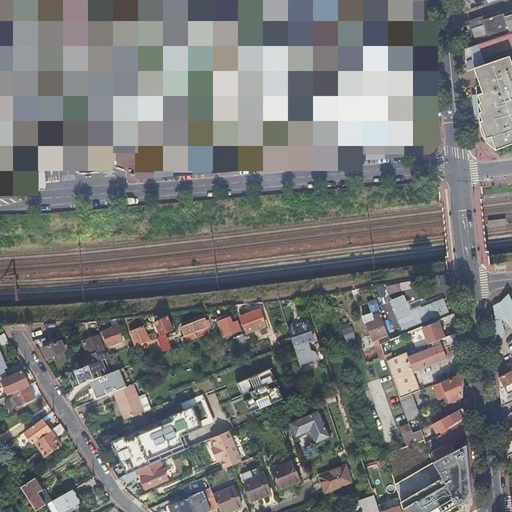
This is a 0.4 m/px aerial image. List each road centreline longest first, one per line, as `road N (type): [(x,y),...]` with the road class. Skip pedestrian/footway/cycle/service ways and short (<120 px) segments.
road 1 (residential): [(458,169),(0,209)]
road 2 (residential): [(13,330),(115,493)]
road 3 (primary): [(446,21),(458,169)]
road 4 (primary): [(483,377),(494,511)]
